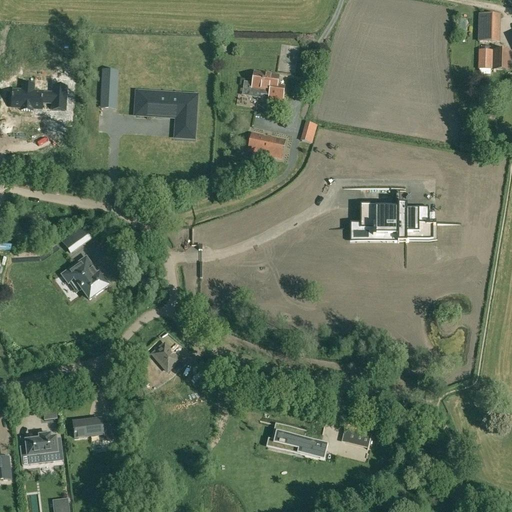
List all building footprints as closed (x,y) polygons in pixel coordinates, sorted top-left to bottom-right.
[(479,43),(494,43),(494,35),(479,35),(479,43)] [(479,51),(478,71),(479,71),(479,75),(490,76),(490,71),(492,71),(510,72),(511,53),(479,51)] [(102,71),(100,99),(117,100),(119,72),(102,71)] [(282,101),(284,88),(277,87),(278,77),(254,74),(252,90),(270,93),(269,99),(282,101)] [(12,92),(12,95),(13,95),(13,97),(12,102),(22,103),(22,105),(32,105),(33,103),(42,104),(42,97),(53,98),(53,104),(65,105),(67,82),(54,81),(53,88),(43,88),(43,87),(35,86),(35,84),(21,83),(21,85),(13,85),(13,92),(12,92)] [(196,97),(180,96),(180,100),(156,99),(156,95),(137,94),(136,116),(151,117),(151,113),(177,115),(176,139),(194,140),(196,97)] [(281,159),(282,154),(284,148),(285,142),(271,139),(271,140),(262,138),(262,137),(251,135),(250,141),(249,146),(247,152),(281,159)] [(350,226),(350,231),(351,231),(351,227),(360,227),(360,231),(361,231),(373,231),(373,239),(376,239),(376,237),(391,237),(397,237),(397,238),(399,238),(399,232),(405,232),(405,238),(407,238),(407,236),(429,236),(434,236),(434,227),(435,227),(435,226),(435,224),(429,224),(429,209),(417,209),(414,209),(407,209),(407,206),(405,206),(405,210),(399,210),(399,206),(398,206),(398,208),(360,208),(360,226),(350,226)] [(78,247),(71,238),(63,244),(70,253),(78,247)] [(63,277),(69,285),(75,281),(81,289),(80,289),(81,291),(82,290),(90,301),(108,288),(99,277),(97,278),(93,272),(94,271),(86,260),(63,277)] [(165,346),(152,356),(167,373),(177,365),(176,365),(179,363),(170,351),(165,346)] [(168,394),(166,394),(168,398),(171,408),(173,416),(182,414),(192,418),(206,425),(204,435),(206,435),(213,401),(206,397),(207,396),(204,395),(203,397),(199,395),(200,393),(194,390),(193,389),(192,389),(191,389),(190,388),(189,388),(188,388),(186,388),(185,387),(184,387),(183,387),(182,388),(182,387),(181,387),(180,387),(179,388),(177,388),(176,388),(175,388),(174,389),(167,391),(168,394)] [(56,412),(44,413),(45,421),(57,420),(56,412)] [(75,436),(75,440),(103,436),(103,432),(107,432),(108,442),(116,441),(114,425),(102,426),(101,421),(94,422),(94,424),(90,424),(89,423),(73,425),(74,434),(74,436),(75,436)] [(260,422),(260,423),(275,426),(276,427),(275,435),(277,435),(275,444),(279,445),(279,446),(283,447),(282,450),(294,453),(294,455),(305,457),(305,458),(317,461),(320,461),(320,462),(324,463),(328,446),(313,443),(313,444),(304,442),(301,441),(303,432),(276,426),(275,426),(260,422)] [(344,430),(345,431),(349,432),(346,444),(368,449),(368,450),(367,451),(368,451),(372,436),(344,430)] [(27,448),(20,449),(21,459),(22,467),(29,466),(39,465),(53,463),(63,462),(62,454),(61,444),(56,444),(55,440),(50,440),(50,437),(40,438),(40,439),(40,441),(34,442),(26,443),(27,448)] [(0,482),(11,481),(8,459),(0,459),(0,482)]
